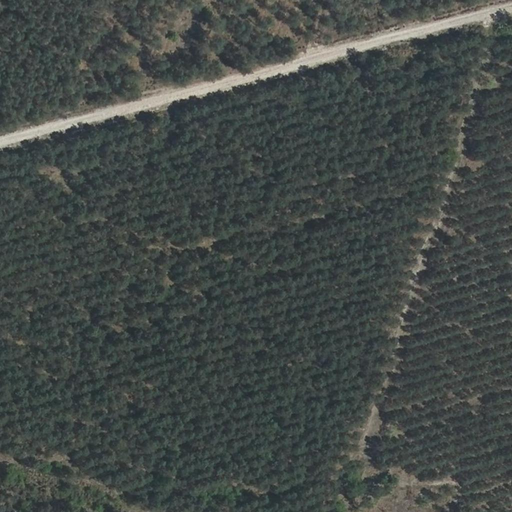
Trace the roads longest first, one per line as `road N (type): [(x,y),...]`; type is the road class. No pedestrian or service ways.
road 1 (track): [(341,511),(508,7)]
road 2 (track): [(0,140),(511,6)]
